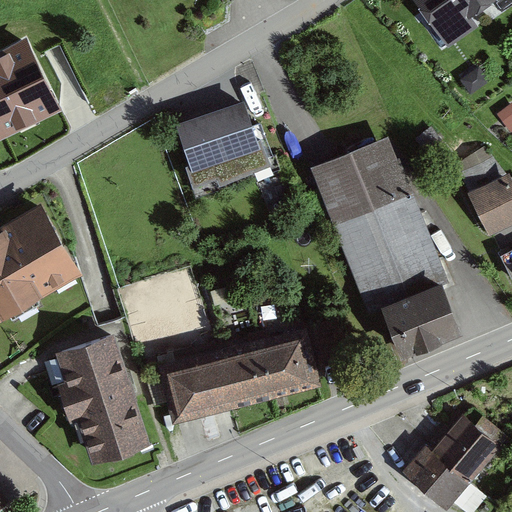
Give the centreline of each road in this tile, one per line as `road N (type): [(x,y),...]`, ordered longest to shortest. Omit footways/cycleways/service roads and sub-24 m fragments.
road 1 (tertiary): [(120,504),(511,342)]
road 2 (residential): [(0,187),(325,0)]
road 3 (unknown): [(429,511),(354,407)]
